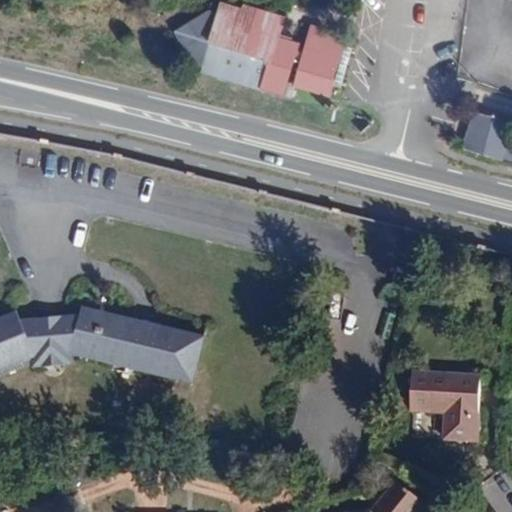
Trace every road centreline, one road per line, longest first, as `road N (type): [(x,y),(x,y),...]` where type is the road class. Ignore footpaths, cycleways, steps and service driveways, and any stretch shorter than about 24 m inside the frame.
road 1 (primary): [(511,194),(0,67)]
road 2 (primary): [(0,87),(511,211)]
road 3 (unknown): [(23,178),(12,226),(39,278),(65,275),(74,265),(90,197)]
